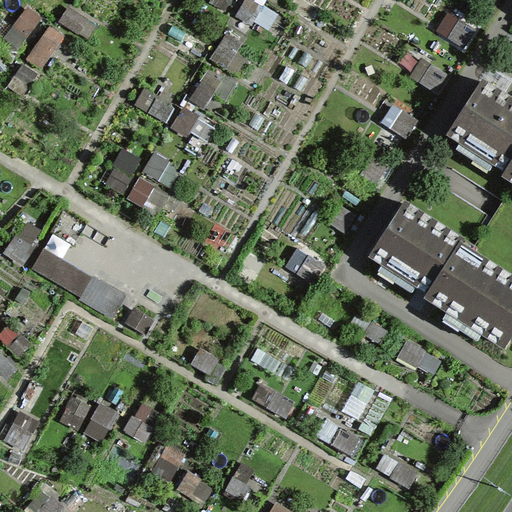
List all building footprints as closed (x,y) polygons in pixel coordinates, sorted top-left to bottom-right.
[(478,151),(506,169),(511,160),(511,101),(481,81),(448,132),(478,151)] [(400,272),(429,290),(461,245),(463,241),(403,203),(370,253),(400,272)] [(511,277),(461,245),(429,290),(426,294),(436,301),(435,302),(448,310),(449,309),(467,321),(483,331),(482,332),(495,341),(496,339),(506,346),(511,336),(511,277)] [(31,269),(80,297),(92,277),(44,248),(31,269)] [(135,311),(129,322),(144,331),(150,320),(135,311)]
